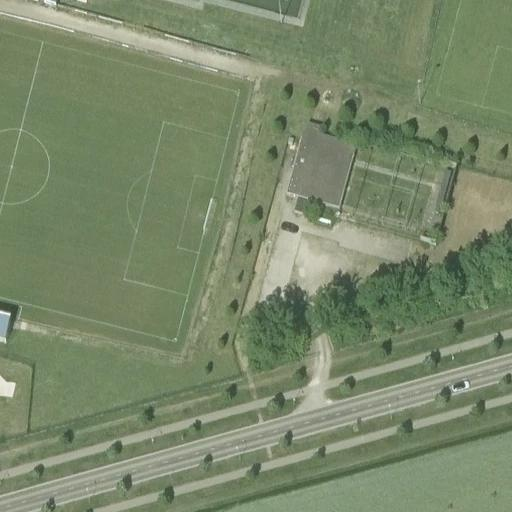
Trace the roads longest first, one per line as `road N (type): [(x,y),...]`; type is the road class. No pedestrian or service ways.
road 1 (tertiary): [(0,510),(511,368)]
road 2 (unknown): [(291,86),(0,6)]
